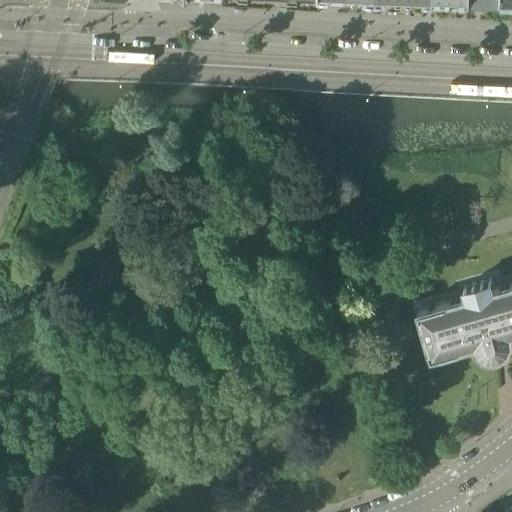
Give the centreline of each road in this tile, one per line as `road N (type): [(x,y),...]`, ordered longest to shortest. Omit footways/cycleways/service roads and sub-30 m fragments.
road 1 (tertiary): [(511,63),(162,45)]
road 2 (tertiary): [(162,45),(0,37)]
